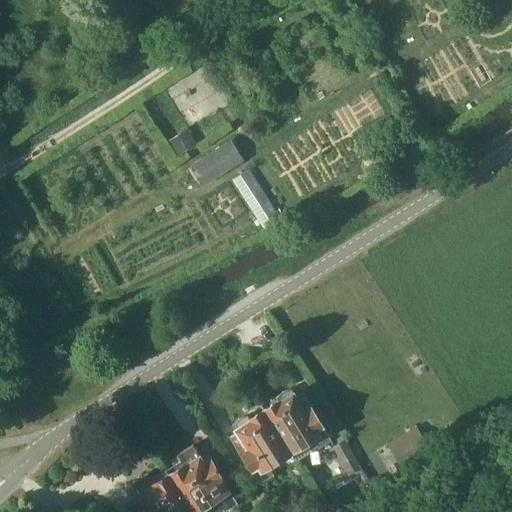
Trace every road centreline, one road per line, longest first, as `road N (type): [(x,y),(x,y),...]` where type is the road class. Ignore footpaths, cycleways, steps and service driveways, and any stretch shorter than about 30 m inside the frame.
road 1 (track): [(0,172),(268,0)]
road 2 (unclassified): [(293,284),(511,146)]
road 3 (residential): [(81,417),(293,284)]
